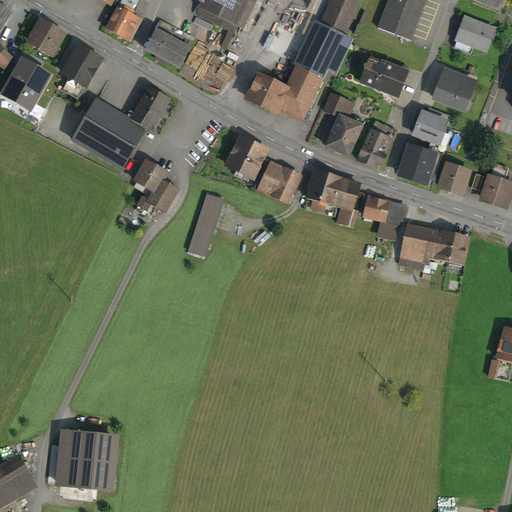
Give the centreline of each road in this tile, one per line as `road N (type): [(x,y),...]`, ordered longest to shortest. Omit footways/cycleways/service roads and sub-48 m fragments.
road 1 (track): [(174,153),(179,200),(140,251),(54,425),(36,511)]
road 2 (secondary): [(384,184),(269,139),(130,58)]
road 3 (residential): [(384,184),(454,0)]
road 4 (secondary): [(511,227),(384,184)]
